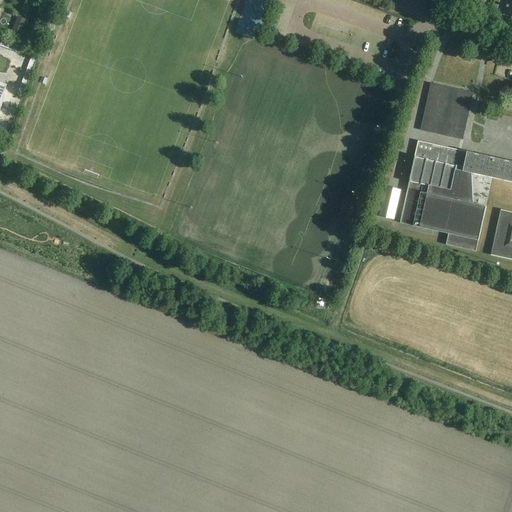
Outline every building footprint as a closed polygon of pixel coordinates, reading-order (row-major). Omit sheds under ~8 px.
[(511,0),(510,0),(511,0),(510,0),(508,0),(507,5),(506,5),(506,8),(504,14),(502,14),(502,15),(511,17),(511,0)] [(20,34),(25,20),(17,16),(12,31),(20,34)] [(431,83),(420,130),(421,130),(426,131),(463,140),(474,93),(431,83)] [(483,117),(482,125),(468,123),(467,129),(491,132),(493,118),(483,117)] [(448,234),(447,239),(446,245),(460,248),(476,252),(481,230),(485,211),(486,208),(486,207),(491,181),(492,178),(511,182),(511,213),(501,211),(500,215),(496,232),(491,255),(511,260),(511,162),(467,153),(461,152),(461,151),(423,143),(418,142),(418,143),(409,183),(407,192),(400,223),(415,227),(416,226),(419,227),(419,228),(432,230),(433,230),(436,230),(436,231),(438,232),(438,231),(442,232),(444,233),(444,232),(448,233),(448,234)] [(379,217),(394,221),(401,190),(386,187),(379,217)]
